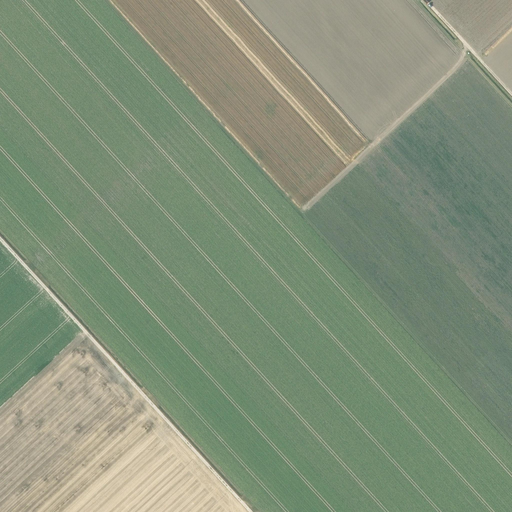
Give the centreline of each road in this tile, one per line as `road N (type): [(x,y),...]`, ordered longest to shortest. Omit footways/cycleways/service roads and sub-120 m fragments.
road 1 (track): [(0,238),(250,511)]
road 2 (track): [(424,0),(511,95)]
